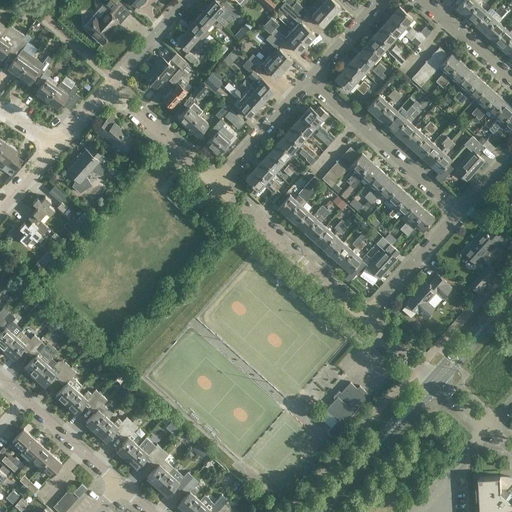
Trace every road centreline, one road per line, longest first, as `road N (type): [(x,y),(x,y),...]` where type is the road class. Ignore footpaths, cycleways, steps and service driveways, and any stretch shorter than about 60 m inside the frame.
road 1 (residential): [(215,183),(364,318)]
road 2 (residential): [(457,212),(308,79)]
road 3 (tertiary): [(318,511),(435,379)]
road 4 (residential): [(107,88),(215,183)]
road 5 (residential): [(364,318),(457,212)]
road 6 (residential): [(215,183),(308,79)]
road 7 (residential): [(511,80),(422,0)]
